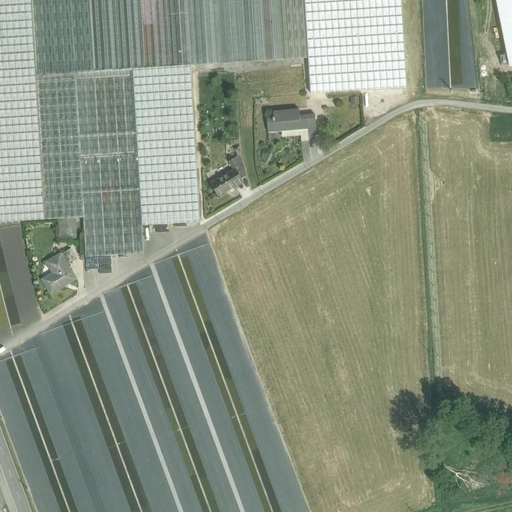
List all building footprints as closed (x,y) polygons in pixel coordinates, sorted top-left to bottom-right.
[(0,0),(0,222),(83,217),(75,73),(36,75),(31,0),(0,0)] [(31,0),(36,75),(75,73),(83,217),(86,257),(144,254),(142,226),(133,69),(191,66),(308,58),(304,0),(31,0)] [(511,0),(497,0),(507,48),(511,47),(511,0)] [(321,58),(346,57),(345,49),(320,50),(321,58)] [(191,66),(133,69),(142,226),(200,222),(191,66)] [(318,99),(327,98),(327,87),(318,88),(318,99)] [(299,109),(273,112),(274,118),(267,118),(268,132),(281,131),(301,129),(300,116),(299,109)] [(301,129),(281,131),(282,136),(317,133),(315,114),(307,115),(308,129),(301,129)] [(246,174),(238,147),(235,149),(238,156),(229,161),(234,169),(230,171),(235,180),(240,177),(246,174)] [(230,171),(210,183),(218,196),(235,187),(234,186),(232,182),(235,180),(230,171)] [(232,182),(234,186),(242,181),(240,177),(235,180),(232,182)] [(76,220),(58,221),(59,241),(77,241),(76,220)] [(70,249),(61,255),(67,265),(77,259),(70,249)] [(61,255),(48,263),(54,273),(43,280),(51,294),(75,279),(67,265),(61,255)]
